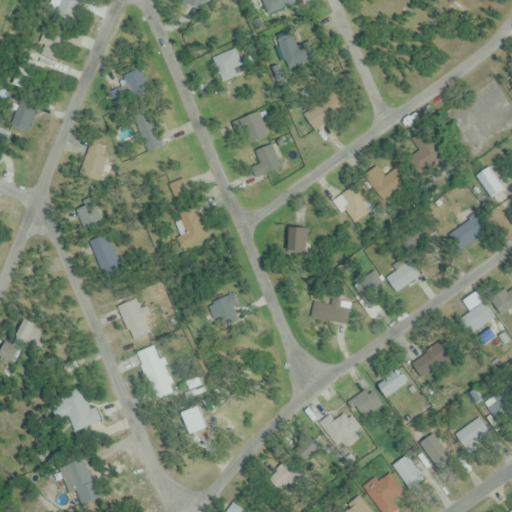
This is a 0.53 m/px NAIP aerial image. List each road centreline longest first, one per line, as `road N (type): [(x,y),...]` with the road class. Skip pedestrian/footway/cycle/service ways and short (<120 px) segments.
road 1 (residential): [(313,397),(144,0)]
road 2 (residential): [(197,511),(313,397),(511,250)]
road 3 (residential): [(178,511),(37,200),(0,186)]
road 4 (residential): [(240,223),(388,129),(511,23)]
road 5 (residential): [(0,291),(117,0)]
road 6 (residential): [(388,129),(334,0)]
